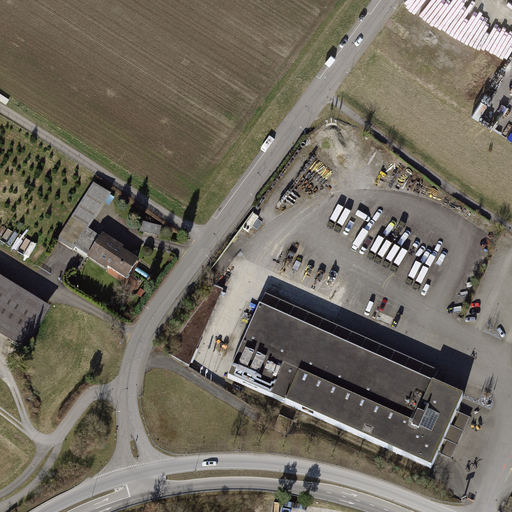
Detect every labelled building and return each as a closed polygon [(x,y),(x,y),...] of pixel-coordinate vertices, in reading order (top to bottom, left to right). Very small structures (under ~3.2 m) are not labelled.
[(94,184),(93,183),(56,241),(73,251),(110,194),(94,184)] [(162,226),(142,221),(140,231),(159,236),(162,226)] [(140,263),(91,232),(78,253),(127,284),(140,263)] [(49,307),(0,276),(0,340),(20,353),(49,307)] [(223,289),(213,285),(165,352),(189,366),(223,289)] [(463,397),(260,307),(228,378),(431,469),(463,397)]
